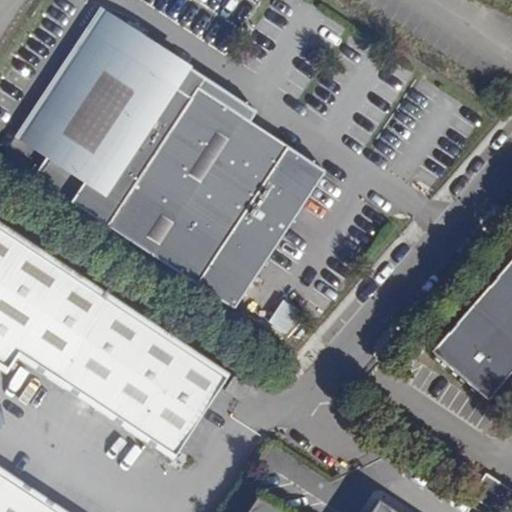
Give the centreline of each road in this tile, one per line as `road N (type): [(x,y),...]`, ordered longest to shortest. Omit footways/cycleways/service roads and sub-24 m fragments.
road 1 (unknown): [(457,226),(119,0)]
road 2 (residential): [(305,399),(511,165)]
road 3 (unknown): [(305,399),(445,511)]
road 4 (unknown): [(77,0),(3,122)]
